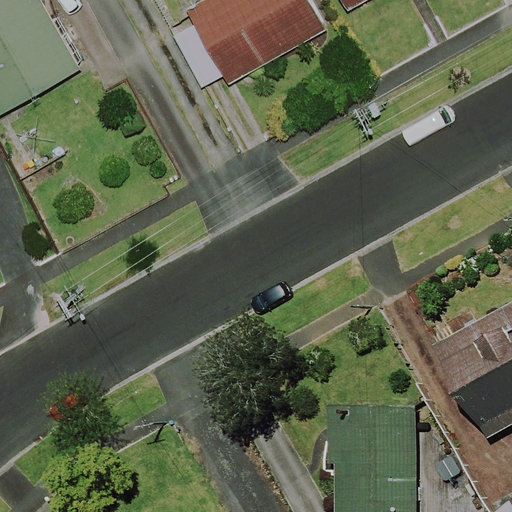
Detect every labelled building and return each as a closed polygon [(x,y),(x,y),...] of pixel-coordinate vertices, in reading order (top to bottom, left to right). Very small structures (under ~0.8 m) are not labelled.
[(0,0),(0,114),(78,72),(38,0),(0,0)] [(324,31),(307,0),(208,0),(189,11),(193,18),(166,33),(202,99),(324,31)] [(376,0),(338,0),(347,16),(376,0)] [(511,435),(511,309),(437,352),(490,447),(511,435)] [(333,413),(332,442),(320,442),(319,476),(331,476),(331,479),(342,479),(340,511),(414,511),(418,416),(333,413)]
